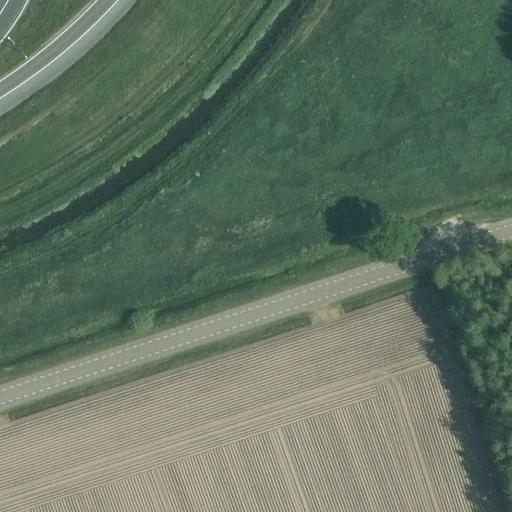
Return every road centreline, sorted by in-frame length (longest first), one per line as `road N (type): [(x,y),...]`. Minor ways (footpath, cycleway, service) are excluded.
road 1 (unclassified): [(0,397),(511,229)]
road 2 (motorway): [(0,89),(108,0)]
